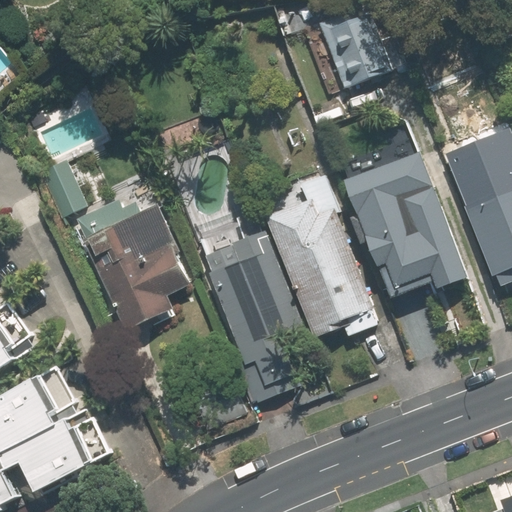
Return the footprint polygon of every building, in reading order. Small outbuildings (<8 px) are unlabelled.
[(349,90),(396,72),(371,5),(323,23),(349,90)] [(497,275),(511,269),(511,141),(474,157),(470,146),(448,155),(497,275)] [(445,289),(473,278),(425,153),(352,181),(394,292),(439,275),(445,289)] [(42,171),(65,219),(93,206),(71,158),(42,171)] [(351,336),(382,325),(327,179),(307,186),(314,204),(276,218),(322,340),(348,330),(351,336)] [(131,333),(179,310),(172,296),(196,285),(183,256),(186,255),(162,205),(147,212),(141,201),(128,207),(124,199),(79,220),(88,239),(86,240),(131,333)] [(308,326),(270,232),(206,258),(250,366),(262,361),(272,386),(301,374),(285,335),(308,326)] [(0,373),(22,360),(0,325),(0,373)] [(191,387),(205,419),(246,402),(232,369),(191,387)] [(0,463),(66,430),(41,380),(0,400),(0,428),(1,431),(0,431),(0,463)] [(40,493),(101,463),(81,423),(66,430),(0,463),(0,511),(2,511),(24,502),(11,476),(27,468),(40,493)]
